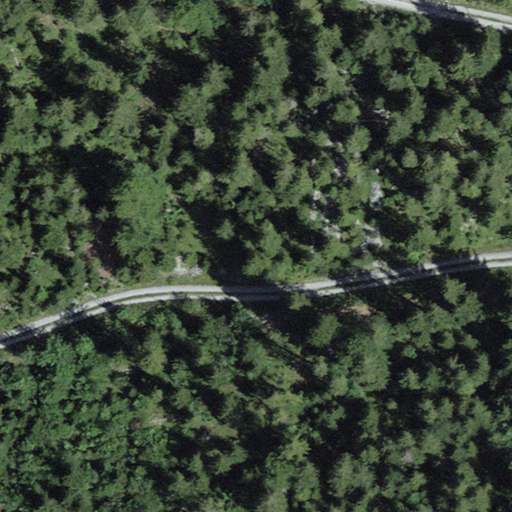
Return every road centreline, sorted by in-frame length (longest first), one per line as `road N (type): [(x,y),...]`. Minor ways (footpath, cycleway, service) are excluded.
road 1 (track): [(511,263),(287,301),(180,292),(0,344)]
road 2 (track): [(385,0),(511,28)]
